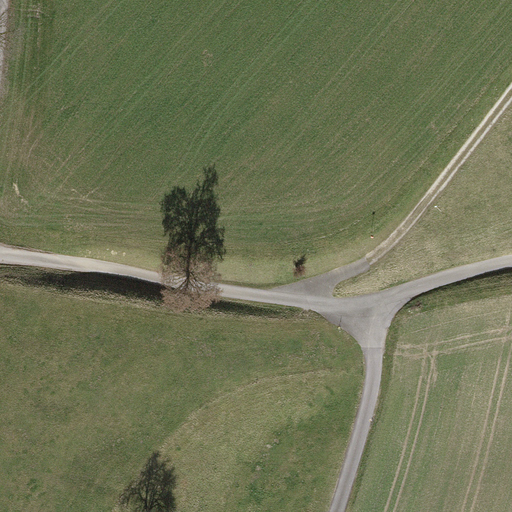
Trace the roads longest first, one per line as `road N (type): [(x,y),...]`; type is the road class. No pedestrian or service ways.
road 1 (residential): [(511,263),(375,295),(287,301),(0,257)]
road 2 (track): [(287,301),(344,277),(418,219),(511,97)]
road 3 (track): [(336,511),(378,348),(375,295)]
